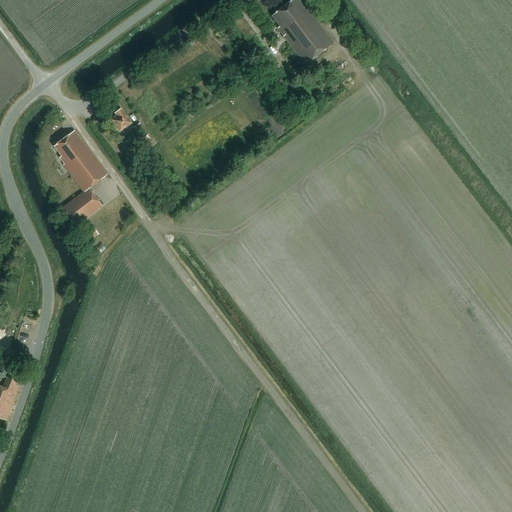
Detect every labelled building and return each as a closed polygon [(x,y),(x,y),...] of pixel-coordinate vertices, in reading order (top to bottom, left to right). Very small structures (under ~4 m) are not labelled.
[(304,65),(333,43),(300,0),(292,0),(271,16),(279,27),(277,29),(304,65)] [(119,132),(131,124),(120,109),(114,114),(116,116),(110,121),(119,132)] [(153,143),(140,124),(132,130),(145,148),(153,143)] [(73,131),(53,147),(61,156),(59,158),(64,164),(62,165),(83,193),(62,209),(74,226),(101,206),(88,189),(106,175),(73,131)] [(94,228),(83,236),(88,243),(99,235),(94,228)] [(0,419),(4,421),(18,382),(7,377),(2,388),(0,387),(0,419)]
